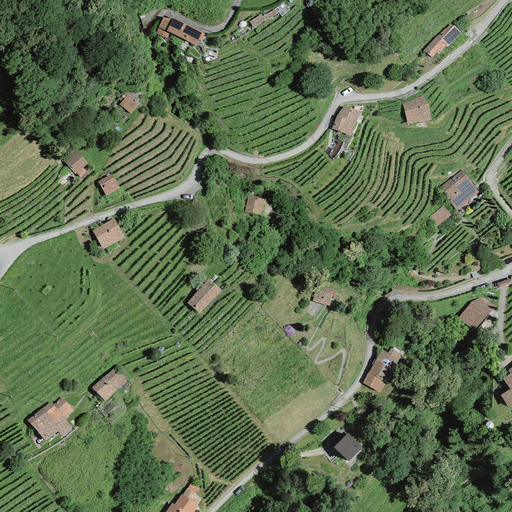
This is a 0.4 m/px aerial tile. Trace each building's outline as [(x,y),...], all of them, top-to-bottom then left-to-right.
[(174,21),(163,21),(155,35),(166,41),(169,37),(196,50),(199,43),(201,44),(205,36),(174,21)] [(445,28),(423,50),(431,58),(436,53),(438,55),(447,46),(447,47),(461,33),(454,26),(453,26),(451,24),(446,29),(445,28)] [(139,103),(128,93),(127,95),(125,93),(119,100),(121,102),(119,104),(130,113),(139,103)] [(422,96),(401,103),(407,124),(429,117),(422,96)] [(359,111),(341,104),(332,128),(350,135),(359,111)] [(90,163),(76,148),(64,159),(78,174),(90,163)] [(479,191),(461,170),(438,188),(456,210),(479,191)] [(112,173),(97,181),(105,195),(119,187),(112,173)] [(274,201),(247,196),(244,213),(271,218),(274,201)] [(450,215),(443,205),(427,218),(435,227),(450,215)] [(114,218),(92,230),(103,249),(125,237),(114,218)] [(511,280),(511,278),(496,283),(498,288),(511,283),(511,280)] [(199,318),(220,293),(207,282),(186,307),(199,318)] [(332,289),(315,285),(312,301),(329,305),(332,289)] [(470,302),(457,319),(475,332),(496,307),(482,297),(470,302)] [(402,355),(390,348),(388,353),(382,349),(368,372),(385,383),(402,355)] [(511,366),(508,371),(510,373),(503,379),(510,388),(500,395),(508,408),(511,405),(511,366)] [(104,406),(129,382),(115,368),(90,392),(104,406)] [(385,383),(368,372),(362,382),(379,393),(385,383)] [(53,404),(50,401),(28,420),(44,439),(57,428),(62,434),(71,426),(64,418),(73,410),(62,396),(53,404)] [(362,447),(347,433),(334,447),(349,462),(362,447)] [(199,489),(190,483),(183,494),(181,493),(173,504),(172,503),(165,511),(193,511),(198,505),(197,504),(201,498),(195,494),(199,489)]
